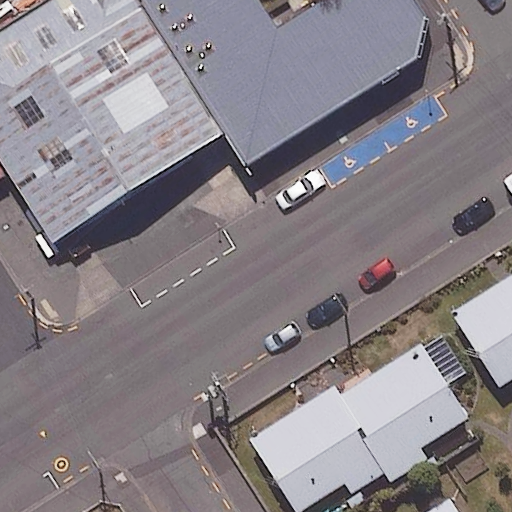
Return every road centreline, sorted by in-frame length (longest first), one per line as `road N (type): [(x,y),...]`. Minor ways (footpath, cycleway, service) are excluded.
road 1 (unclassified): [(110,377),(511,126)]
road 2 (unclassified): [(110,377),(195,511)]
